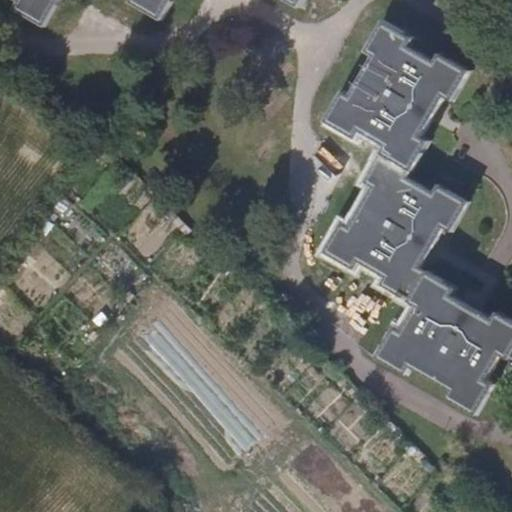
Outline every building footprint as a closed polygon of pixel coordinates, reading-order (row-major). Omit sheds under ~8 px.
[(3,0),(14,6),(26,13),(20,21),(37,32),(55,1),(52,0),(129,0),(131,1),(126,10),(156,28),(167,9),(158,4),(160,0),(282,0),(278,7),(295,17),(305,0),(3,0)] [(160,0),(158,4),(167,9),(173,0),(160,0)] [(9,14),(20,21),(26,13),(14,6),(9,14)] [(504,330),(492,323),(478,314),(473,311),(468,308),(454,299),(441,291),(446,283),(429,273),(421,267),(430,253),(437,241),(445,228),(452,217),(460,221),(471,204),(441,186),(436,193),(410,177),(415,170),(425,153),(416,148),(424,136),(433,122),(439,112),(448,97),(456,85),(464,89),(474,73),(445,55),(440,63),(414,48),(420,39),(390,21),(379,38),(387,42),(379,54),(355,94),(348,105),(341,101),(330,119),(360,137),(366,128),(391,143),(385,152),(375,169),(383,173),(375,185),(351,225),(343,237),(336,232),(326,249),(356,268),(361,260),(387,276),(382,284),(411,302),(419,307),(403,332),(396,328),(377,358),(394,368),(400,360),(411,368),(450,392),(462,400),(457,407),(474,418),(492,387),(484,383),(500,357),(508,361),(511,363),(511,322),(510,321),(504,330)] [(387,42),(379,38),(372,50),(379,54),(387,42)] [(456,85),(448,97),(457,102),(464,89),(456,85)] [(511,89),(501,87),(493,114),(511,119),(511,89)] [(348,90),(341,101),(348,105),(355,94),(348,90)] [(416,148),(425,153),(432,141),(424,136),(416,148)] [(383,173),(375,169),(367,180),(375,185),(383,173)] [(454,233),(460,221),(452,217),(445,228),(454,233)] [(344,220),(336,232),(343,237),(351,225),(344,220)] [(458,291),(446,283),(441,291),(454,299),(458,291)] [(504,330),(510,321),(498,314),(492,323),(504,330)] [(400,360),(394,368),(406,375),(411,368),(400,360)] [(445,401),(457,407),(462,400),(450,392),(445,401)]
